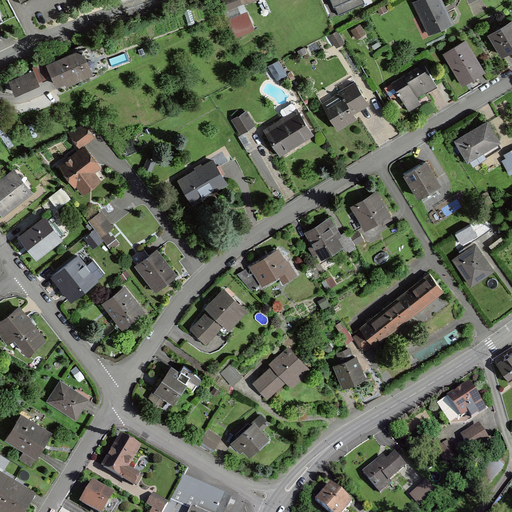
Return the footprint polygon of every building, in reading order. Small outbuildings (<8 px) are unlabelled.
[(223,0),(226,8),(247,0),(223,0)] [(363,0),(330,0),(338,19),(367,8),(363,0)] [(442,0),(419,0),(416,2),(432,33),(453,22),(445,6),(442,0)] [(511,20),(491,33),(503,53),(511,47),(511,20)] [(338,31),(332,34),(338,45),(344,42),(338,31)] [(466,39),(445,52),(463,81),(475,74),(484,68),(466,39)] [(66,57),(52,63),(61,83),(90,70),(85,60),(88,59),(86,53),(87,52),(85,48),(66,57)] [(438,83),(436,81),(425,63),(393,82),(409,107),(420,100),(417,96),(426,90),(438,83)] [(35,72),(15,81),(20,91),(39,82),(35,72)] [(287,77),(280,74),(278,78),(284,82),(287,77)] [(356,83),(341,92),(344,98),(327,108),(339,128),(350,121),(357,117),(353,110),(367,101),(356,83)] [(417,96),(420,100),(425,97),(429,95),(426,90),(417,96)] [(298,108),(289,114),(290,117),(300,112),(298,108)] [(247,111),(234,118),(242,132),(255,125),(247,111)] [(290,117),(289,114),(275,122),(277,125),(268,131),(280,152),(298,141),(312,133),(300,112),(290,117)] [(96,135),(87,121),(72,130),(81,145),(96,135)] [(457,140),(468,158),(498,139),(487,121),(471,131),(457,140)] [(277,125),(275,122),(266,127),(268,131),(277,125)] [(498,139),(468,158),(472,164),(502,146),(498,139)] [(90,173),(95,169),(100,165),(85,146),(62,163),(77,182),(78,181),(84,188),(95,179),(90,173)] [(228,181),(214,159),(189,175),(191,177),(182,183),(193,201),(202,196),(203,197),(217,188),(228,181)] [(416,167),(407,173),(420,194),(441,182),(428,160),(416,167)] [(21,167),(16,170),(32,191),(37,187),(21,167)] [(100,176),(95,169),(90,173),(95,179),(98,178),(100,176)] [(32,191),(16,170),(0,182),(0,197),(9,209),(32,191)] [(71,196),(62,186),(50,195),(59,206),(71,196)] [(354,207),(357,210),(366,226),(367,227),(381,219),(384,223),(392,218),(377,193),(364,201),(354,207)] [(0,197),(0,204),(1,206),(5,211),(9,209),(0,197)] [(366,226),(357,210),(349,215),(358,230),(366,226)] [(91,220),(102,234),(113,225),(103,211),(91,220)] [(478,232),(472,236),(474,240),(491,229),(482,215),(471,222),(478,232)] [(47,217),(24,234),(32,245),(39,254),(62,237),(47,217)] [(315,244),(319,251),(322,257),(342,245),(332,229),(337,226),(332,218),(327,221),(327,220),(317,226),(307,232),(315,244)] [(471,222),(456,232),(460,238),(469,232),(472,236),(478,232),(471,222)] [(348,248),(355,243),(351,236),(348,231),(341,235),(348,248)] [(351,236),(355,243),(363,239),(359,231),(351,236)] [(481,255),(483,254),(476,243),(454,259),(471,284),(482,276),(491,270),(481,255)] [(314,254),(319,251),(315,244),(310,247),(314,254)] [(132,258),(138,265),(149,255),(144,248),(132,258)] [(149,255),(138,265),(156,288),(167,280),(176,272),(157,249),(149,255)] [(256,271),(263,282),(279,272),(284,280),(296,273),(289,261),(286,263),(279,250),(267,257),(253,265),(256,271)] [(494,268),(483,254),(481,255),(491,270),(494,268)] [(79,255),(55,275),(65,287),(74,298),(99,278),(79,255)] [(128,269),(120,275),(125,281),(132,275),(128,269)] [(239,273),(250,290),(263,282),(256,271),(249,275),(245,269),(239,273)] [(363,330),(372,342),(374,345),(409,318),(445,291),(431,273),(361,327),(363,330)] [(126,287),(106,301),(116,314),(123,324),(143,310),(126,287)] [(246,309),(225,289),(210,305),(213,308),(208,313),(195,326),(207,338),(226,319),(224,318),(230,312),(237,319),(246,309)] [(30,347),(42,338),(44,336),(32,321),(21,306),(0,322),(0,327),(9,339),(16,334),(28,349),(30,347)] [(340,330),(347,341),(353,338),(346,327),(340,330)] [(353,338),(362,349),(372,342),(363,330),(353,338)] [(44,341),(42,338),(30,347),(32,350),(44,341)] [(309,369),(290,348),(273,363),(275,365),(257,382),(268,394),(288,377),(286,375),(289,372),(292,370),(299,378),(309,369)] [(498,363),(511,380),(511,351),(508,355),(498,363)] [(336,365),(345,385),(356,380),(365,376),(356,356),(354,357),(336,365)] [(232,363),(222,372),(232,383),(241,374),(232,363)] [(185,365),(180,372),(181,372),(178,375),(186,381),(184,384),(193,390),(202,378),(185,365)] [(165,377),(157,387),(164,392),(173,399),(184,384),(186,381),(178,375),(181,372),(180,372),(173,366),(165,377)] [(63,379),(50,397),(76,416),(82,406),(89,397),(63,379)] [(473,417),(487,408),(470,383),(461,389),(449,397),(463,417),(470,412),(473,417)] [(164,392),(157,387),(155,386),(153,389),(147,396),(156,403),(164,392)] [(341,395),(350,410),(359,405),(351,390),(341,395)] [(452,425),(467,423),(463,417),(449,397),(439,404),(452,425)] [(474,418),(473,417),(470,412),(463,417),(467,423),(474,418)] [(26,448),(36,454),(44,442),(51,431),(22,414),(8,437),(26,448)] [(253,421),(254,423),(260,429),(268,421),(261,414),(253,421)] [(260,429),(254,423),(235,441),(242,448),(245,445),(248,449),(251,452),(268,437),(260,429)] [(208,427),(201,439),(214,447),(221,435),(208,427)] [(464,439),(470,449),(487,438),(481,428),(464,439)] [(127,445),(119,441),(111,453),(104,465),(134,484),(140,476),(127,468),(139,449),(129,443),(127,445)] [(441,447),(442,450),(450,445),(457,455),(458,454),(449,441),(441,447)] [(442,454),(445,460),(448,457),(450,460),(457,455),(450,445),(442,450),(444,452),(442,454)] [(31,462),(36,454),(26,448),(22,456),(31,462)] [(364,472),(378,488),(390,479),(406,465),(396,453),(383,463),(380,459),(373,465),(364,472)] [(479,475),(489,484),(497,475),(504,467),(493,458),(479,475)] [(0,477),(0,504),(13,511),(18,511),(24,504),(26,505),(27,502),(29,499),(27,498),(32,489),(4,472),(0,477)] [(224,511),(232,497),(184,475),(169,503),(164,511),(224,511)] [(475,483),(486,492),(490,487),(479,478),(475,483)] [(390,479),(378,488),(381,492),(393,482),(390,479)] [(420,503),(436,490),(428,480),(412,494),(420,503)] [(112,494),(94,482),(88,492),(83,501),(101,511),(102,511),(112,494)] [(316,499),(330,511),(344,511),(347,508),(353,502),(332,484),(329,488),(326,491),(324,490),(316,499)] [(112,511),(120,499),(112,494),(102,511),(103,511),(112,511)] [(161,511),(164,511),(169,503),(154,495),(148,504),(161,511)]
